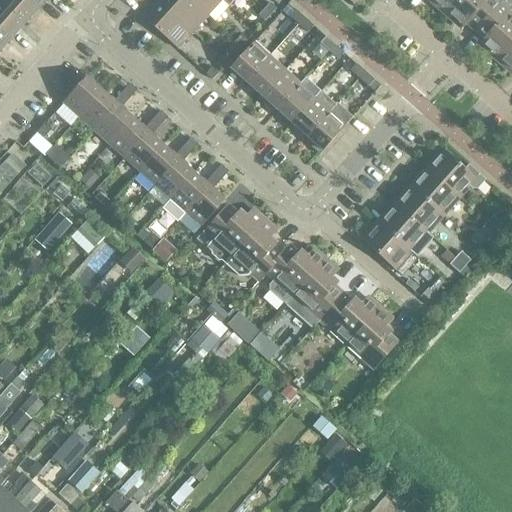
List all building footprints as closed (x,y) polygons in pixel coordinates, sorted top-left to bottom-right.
[(25,22),(0,0),(0,28),(11,38),(25,22)] [(40,6),(32,0),(0,0),(25,22),(40,6)] [(207,15),(189,0),(159,0),(158,1),(192,31),(207,15)] [(220,0),(189,0),(207,15),(220,0)] [(432,0),(445,11),(455,0),(432,0)] [(455,0),(445,11),(463,27),(468,21),(477,28),(501,0),(455,0)] [(511,1),(510,0),(501,0),(477,28),(485,36),(480,42),(497,57),(511,40),(511,16),(507,13),(511,7),(511,1)] [(192,31),(158,1),(143,18),(177,48),(192,31)] [(263,9),(270,14),(276,8),(269,2),(263,9)] [(258,15),(264,21),(270,14),(263,9),(258,15)] [(307,32),(313,25),(294,9),(289,15),(307,32)] [(0,50),(11,38),(0,28),(0,50)] [(241,47),(247,40),(240,34),(234,41),(241,47)] [(340,49),(325,36),(319,43),(334,56),(340,49)] [(511,40),(497,57),(511,70),(511,40)] [(241,47),(234,41),(229,47),(235,53),(241,47)] [(253,42),(230,68),(246,82),(269,56),(253,42)] [(269,56),(246,82),(261,96),(284,69),(269,56)] [(368,86),(374,80),(355,63),(350,70),(368,86)] [(212,79),(217,73),(211,67),(205,73),(212,79)] [(284,69),(261,96),(276,109),(300,83),(284,69)] [(62,103),(63,104),(78,117),(101,91),(86,77),(62,103)] [(101,91),(78,117),(93,131),(133,86),(129,83),(113,102),(101,91)] [(300,83),(276,109),(291,123),(315,97),(300,83)] [(133,86),(93,131),(108,144),(132,118),(120,107),(136,89),(133,86)] [(315,97),(291,123),(306,136),(330,110),(315,97)] [(330,110),(306,136),(322,151),(346,124),(330,110)] [(132,118),(108,144),(124,158),(163,114),(160,111),(144,129),(132,118)] [(163,114),(124,158),(139,171),(162,145),(150,135),(166,117),(163,114)] [(51,129),(45,123),(36,133),(43,138),(51,129)] [(162,145),(139,171),(154,185),(193,141),(190,138),(174,156),(162,145)] [(193,141),(154,185),(169,199),(193,172),(181,162),(197,144),(193,141)] [(444,150),(427,169),(457,195),(473,177),(444,150)] [(16,174),(4,163),(0,167),(0,191),(0,192),(16,174)] [(42,187),(52,177),(37,163),(27,173),(42,187)] [(193,172),(169,199),(184,212),(224,168),(220,165),(205,183),(193,172)] [(224,168),(184,212),(200,226),(224,200),(211,189),(227,171),(224,168)] [(457,195),(427,169),(411,187),(441,213),(457,195)] [(93,179),(86,173),(80,180),(87,186),(93,179)] [(61,184),(53,193),(62,201),(70,192),(61,184)] [(441,213),(411,187),(395,204),(425,231),(441,213)] [(425,231),(395,204),(379,222),(408,249),(425,231)] [(227,205),(204,231),(197,238),(211,251),(211,254),(217,260),(220,260),(225,264),(264,219),(252,209),(245,217),(238,211),(236,213),(227,205)] [(496,230),(502,224),(492,215),(486,222),(496,230)] [(54,217),(47,225),(60,236),(67,228),(54,217)] [(264,219),(225,264),(238,276),(246,275),(249,272),(258,281),(265,273),(282,253),(274,245),(275,243),(269,238),(276,230),(264,219)] [(408,249),(379,222),(362,241),(392,267),(408,249)] [(496,230),(486,222),(481,228),(490,237),(496,230)] [(46,253),(60,236),(47,225),(33,242),(46,253)] [(297,254),(288,245),(282,253),(265,273),(274,280),(269,286),(269,289),(284,302),(287,302),(292,296),(325,259),(313,249),(306,257),(299,251),(297,254)] [(464,267),(470,260),(460,251),(454,258),(464,267)] [(139,261),(129,252),(122,259),(133,269),(139,261)] [(464,267),(454,258),(449,264),(459,272),(464,267)] [(325,259),(292,296),(319,320),(342,293),(334,286),(336,284),(329,278),(337,270),(325,259)] [(161,279),(147,295),(162,308),(176,292),(161,279)] [(432,303),(438,296),(428,287),(423,294),(432,303)] [(351,301),(342,293),(319,320),(346,344),(378,307),(366,297),(359,305),(353,299),(351,301)] [(378,307),(346,344),(373,368),(396,342),(387,334),(389,332),(383,326),(390,318),(378,307)] [(239,322),(230,314),(223,322),(232,330),(239,322)] [(204,326),(194,337),(209,350),(218,339),(204,326)] [(227,335),(220,349),(232,355),(239,341),(227,335)] [(0,374),(8,382),(18,370),(6,360),(0,366),(0,374)] [(6,409),(21,392),(10,383),(0,395),(0,416),(7,409),(6,409)] [(7,424),(16,431),(31,445),(44,429),(31,418),(43,405),(32,394),(19,409),(20,409),(7,424)] [(324,417),(315,427),(330,439),(339,430),(324,417)] [(66,469),(88,444),(75,432),(53,457),(66,469)] [(338,433),(322,451),(333,461),(350,443),(338,433)] [(41,466),(52,453),(46,447),(35,460),(41,466)] [(321,476),(336,490),(358,464),(343,452),(321,476)] [(100,471),(91,463),(75,483),(84,491),(100,471)] [(0,486),(0,511),(1,511),(31,481),(23,474),(15,483),(16,484),(7,493),(0,486)] [(172,498),(181,504),(193,486),(184,480),(172,498)] [(31,481),(1,511),(27,511),(24,509),(41,490),(31,481)] [(69,481),(59,493),(70,504),(81,492),(73,484),(69,481)] [(115,511),(117,511),(128,500),(116,490),(105,503),(115,511)] [(176,509),(179,511),(198,511),(184,499),(176,509)] [(122,511),(143,511),(132,501),(122,511)]
